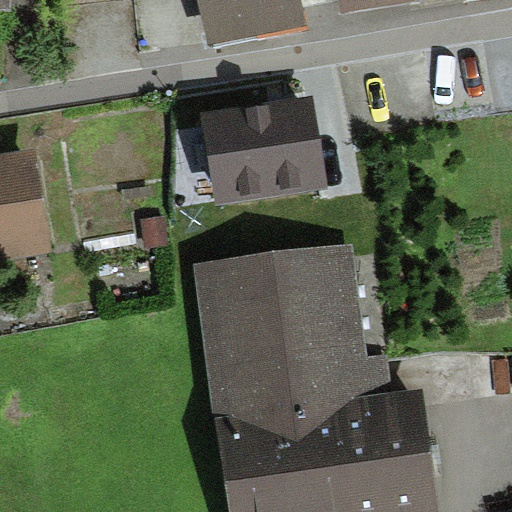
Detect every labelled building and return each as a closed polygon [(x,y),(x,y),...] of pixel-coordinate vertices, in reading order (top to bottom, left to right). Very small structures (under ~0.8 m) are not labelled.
[(0,0),(0,18),(8,19),(9,0),(0,0)] [(199,0),(211,49),(270,36),(309,28),(302,0),(199,0)] [(331,0),(334,19),(412,7),(453,0),(331,0)] [(282,101),(201,116),(219,207),(328,186),(310,96),(282,101)] [(0,269),(59,258),(40,157),(0,164),(0,269)] [(202,267),(232,511),(443,511),(434,451),(424,389),(392,395),(387,353),(366,356),(352,248),(202,267)]
